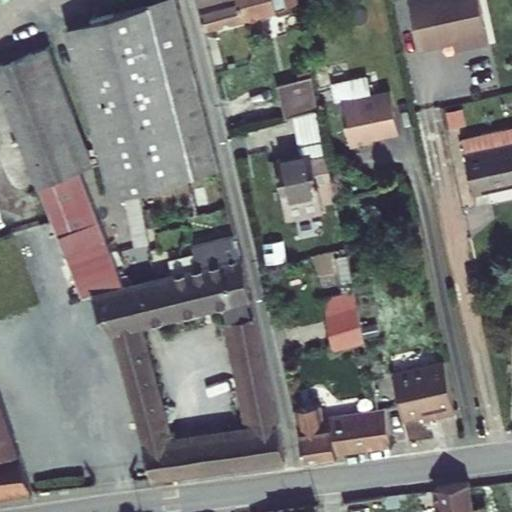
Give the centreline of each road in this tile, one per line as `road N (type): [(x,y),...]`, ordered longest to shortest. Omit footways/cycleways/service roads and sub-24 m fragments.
road 1 (residential): [(301,482),(183,0)]
road 2 (tertiary): [(301,482),(88,511)]
road 3 (tertiary): [(511,455),(301,482)]
